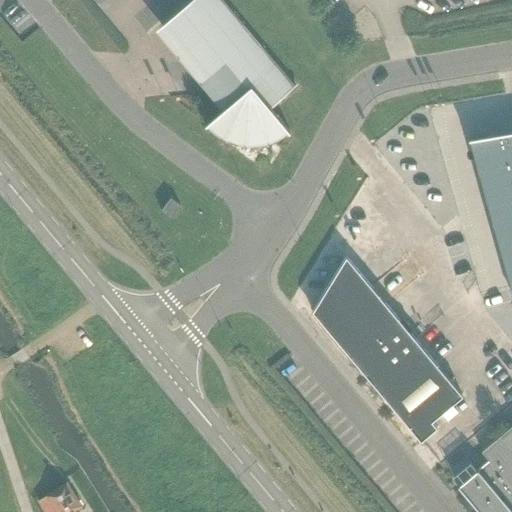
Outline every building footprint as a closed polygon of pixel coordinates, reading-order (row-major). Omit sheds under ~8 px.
[(270,108),(294,88),(220,0),(191,0),(162,25),(229,105),(205,125),(206,127),(208,124),(212,129),(215,131),(218,134),(223,137),(228,139),(232,141),(236,142),(239,143),(243,144),(247,144),(251,144),(257,144),(261,143),(264,143),(268,141),(272,140),(275,139),(279,137),(282,135),(287,131),(289,134),(290,133),(270,108)] [(511,132),(468,140),(469,142),(470,141),(511,292),(511,132)] [(170,218),(180,205),(170,198),(161,211),(170,218)] [(462,396),(346,257),(312,312),(420,442),(437,428),(432,422),(462,396)] [(479,511),(511,511),(511,426),(481,452),(488,460),(457,486),(479,511)] [(75,511),(75,510),(81,506),(66,482),(45,496),(38,500),(45,511),(75,511)]
